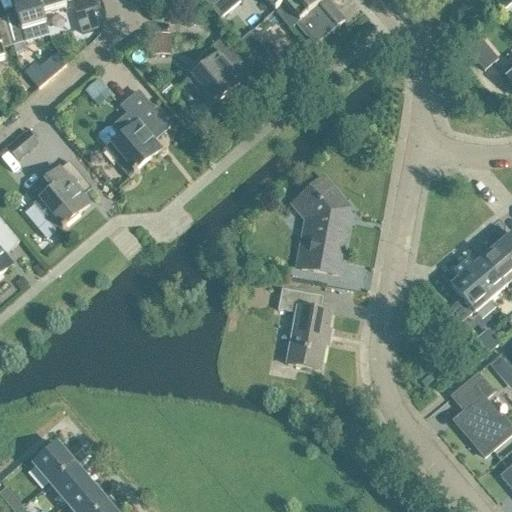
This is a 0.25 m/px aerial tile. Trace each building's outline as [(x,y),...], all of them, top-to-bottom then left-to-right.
[(14,49),(27,45),(51,38),(45,18),(44,18),(38,0),(11,0),(16,16),(5,19),(14,49)] [(38,0),(44,18),(45,18),(68,10),(66,4),(78,0),(38,0)] [(170,0),(165,0),(159,5),(168,16),(178,8),(170,0)] [(212,12),(225,0),(206,0),(204,2),(212,12)] [(220,21),(235,8),(241,3),(238,0),(225,0),(212,12),(220,21)] [(265,0),(276,12),(283,5),(289,0),(265,0)] [(289,0),(283,5),(276,12),(291,31),(296,27),(297,27),(296,26),(324,2),(325,2),(327,0),(289,0)] [(96,2),(76,9),(83,35),(98,31),(93,14),(100,11),(96,2)] [(335,14),(325,2),(324,2),(296,26),(297,27),(296,27),(314,48),(344,22),(336,13),(335,14)] [(0,20),(0,64),(7,62),(4,52),(14,49),(5,19),(0,20)] [(261,67),(271,58),(272,57),(250,33),(239,42),(261,67)] [(484,73),(498,62),(478,39),(465,50),(472,59),(484,73)] [(218,56),(187,82),(209,108),(207,110),(209,112),(218,105),(217,103),(241,83),(234,74),(242,67),(243,67),(221,40),(211,48),(218,56)] [(462,68),(471,61),(463,51),(454,59),(462,68)] [(125,60),(117,68),(132,84),(141,76),(125,60)] [(511,68),(511,67),(501,75),(511,87),(511,68)] [(99,137),(99,141),(108,151),(105,153),(129,181),(138,174),(136,172),(160,152),(152,142),(167,130),(169,132),(169,131),(138,94),(122,108),(137,125),(120,140),(112,130),(106,130),(99,137)] [(119,129),(131,123),(123,111),(112,118),(119,129)] [(17,161),(36,145),(29,137),(30,136),(29,135),(9,152),(17,161)] [(91,190),(69,164),(61,170),(60,168),(43,183),(51,193),(24,215),(47,242),(56,234),(58,237),(67,229),(65,228),(90,207),(82,197),(91,190)] [(338,278),(350,210),(324,179),(296,203),(309,218),(316,227),(316,231),(310,229),(304,255),(299,254),(296,270),(318,274),(338,278)] [(0,277),(12,267),(4,258),(13,250),(21,244),(0,219),(0,277)] [(511,236),(504,243),(499,237),(492,243),(511,266),(511,236)] [(505,289),(511,283),(511,266),(492,243),(484,249),(490,255),(482,262),(505,289)] [(505,289),(482,262),(473,269),(468,263),(461,269),(489,303),(505,289)] [(489,303),(461,269),(454,275),(459,281),(451,288),(462,301),(450,311),(463,325),(489,303)] [(342,284),(363,287),(365,276),(344,273),(342,284)] [(320,373),(331,316),(320,313),(322,299),(303,296),(282,292),(278,311),(297,314),(287,367),(300,369),(320,373)] [(502,344),(511,335),(511,329),(509,325),(495,337),(502,344)] [(500,359),(489,368),(495,374),(504,375),(510,370),(500,359)] [(493,395),(477,376),(451,398),(465,414),(454,424),(467,439),(470,437),(478,447),(475,449),(485,460),(511,436),(511,429),(503,419),(500,421),(484,402),(493,395)] [(50,487),(74,466),(57,447),(33,467),(50,487)] [(66,507),(91,486),(74,466),(50,487),(66,507)] [(511,469),(501,479),(511,492),(511,469)] [(70,511),(100,511),(107,506),(91,486),(66,507),(70,511)] [(0,497),(12,511),(20,511),(23,510),(6,490),(0,495),(0,497)]
